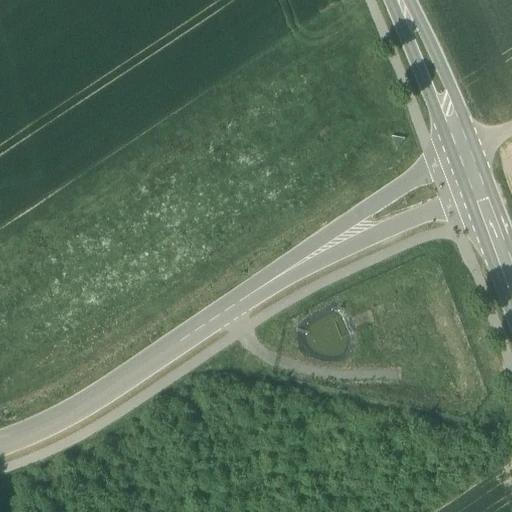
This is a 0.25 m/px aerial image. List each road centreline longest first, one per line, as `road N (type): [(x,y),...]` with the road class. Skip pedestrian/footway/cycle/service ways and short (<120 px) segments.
road 1 (unclassified): [(0,441),(82,405),(464,171)]
road 2 (tertiary): [(464,171),(391,0)]
road 3 (tertiary): [(511,291),(464,171)]
